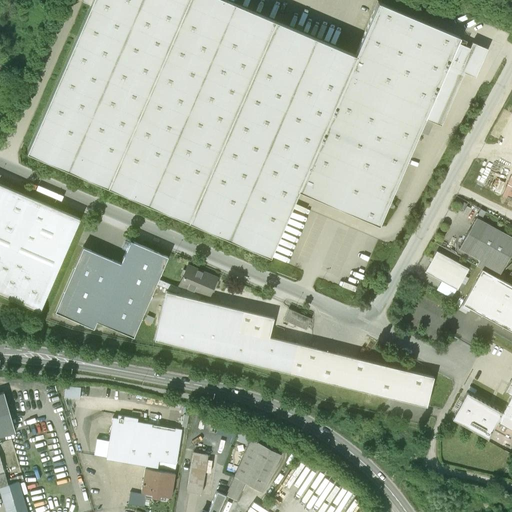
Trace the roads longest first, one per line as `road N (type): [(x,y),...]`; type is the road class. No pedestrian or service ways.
road 1 (secondary): [(0,351),(178,381),(295,417),(341,444),(404,511)]
road 2 (residential): [(372,324),(0,165)]
road 3 (residential): [(372,324),(511,71)]
road 4 (track): [(511,486),(430,465),(433,434),(458,383),(454,358)]
